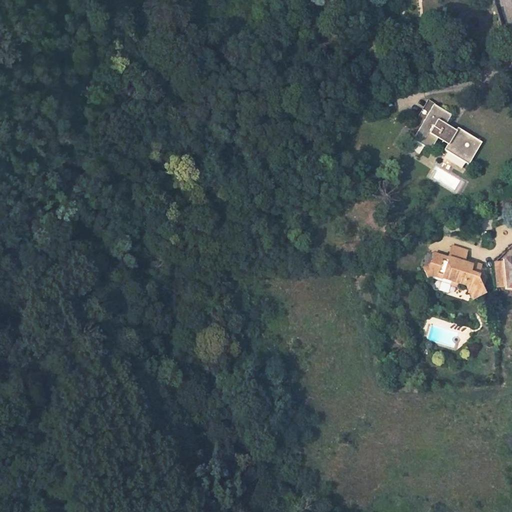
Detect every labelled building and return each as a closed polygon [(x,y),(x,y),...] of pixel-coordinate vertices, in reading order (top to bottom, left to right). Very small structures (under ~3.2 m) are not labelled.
[(420,127),(434,106),(427,102),(414,123),(420,127)] [(468,167),(481,145),(457,131),(455,133),(445,127),(451,117),(434,106),(420,127),(411,142),(429,152),(436,141),(446,147),(444,152),(468,167)] [(511,195),(495,201),(496,210),(510,209),(509,202),(511,201),(511,195)] [(451,250),(448,261),(434,257),(423,272),(428,281),(436,277),(444,279),(443,283),(451,289),(451,285),(457,291),(462,288),(466,290),(472,302),(484,297),(482,291),(484,289),(486,280),(481,270),(481,268),(472,266),(471,268),(464,266),(467,254),(451,250)] [(511,292),(511,263),(502,264),(496,265),(497,280),(503,280),(503,290),(503,292),(511,292)]
